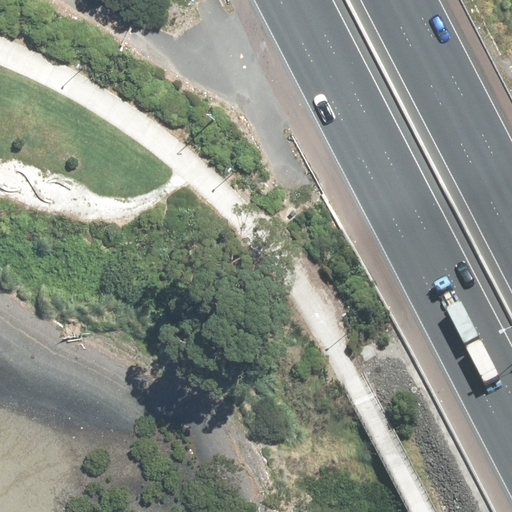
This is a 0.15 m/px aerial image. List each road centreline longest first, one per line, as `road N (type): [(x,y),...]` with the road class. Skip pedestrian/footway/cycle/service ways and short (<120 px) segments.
road 1 (motorway): [(511,423),(292,0)]
road 2 (motorway): [(398,0),(511,218)]
